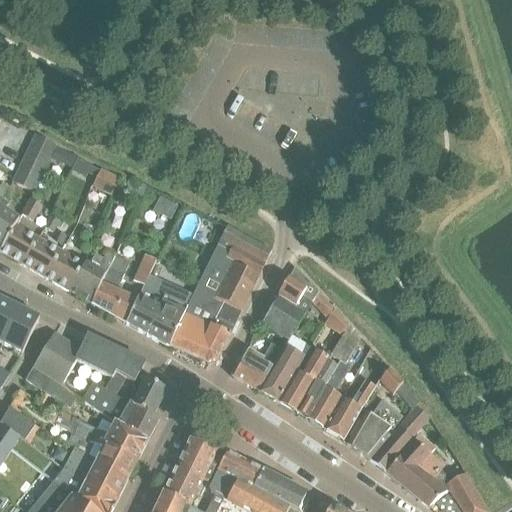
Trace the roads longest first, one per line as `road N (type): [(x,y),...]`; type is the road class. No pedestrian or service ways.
road 1 (residential): [(193,386),(144,350),(0,281)]
road 2 (residential): [(387,511),(212,394)]
road 3 (residential): [(212,394),(283,255)]
road 4 (residential): [(193,386),(131,511)]
